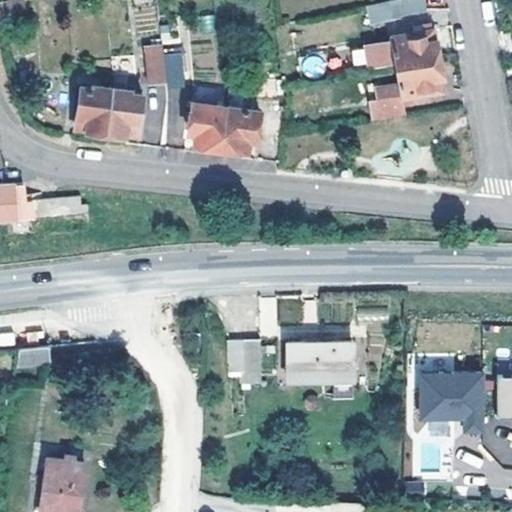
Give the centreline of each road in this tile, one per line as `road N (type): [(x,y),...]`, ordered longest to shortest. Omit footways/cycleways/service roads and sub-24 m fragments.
road 1 (residential): [(505,213),(36,163),(0,138)]
road 2 (secondary): [(122,277),(335,264),(511,267)]
road 3 (residential): [(175,511),(180,427),(173,394),(131,336),(122,277)]
road 4 (residential): [(505,213),(470,0)]
road 5 (secondary): [(0,291),(122,277)]
